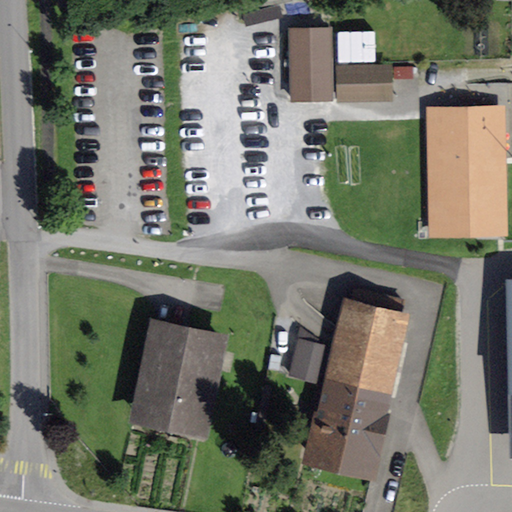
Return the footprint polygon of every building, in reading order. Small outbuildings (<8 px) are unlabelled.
[(331,98),(329,28),(291,29),(292,99),(329,98),(331,98)] [(384,97),(384,67),(339,68),(339,98),(384,97)] [(497,230),(495,110),(432,111),(435,231),(497,230)] [(376,478),(414,310),(405,308),(407,298),(354,287),(352,296),(346,295),(320,410),(316,409),(304,462),(376,478)] [(211,436),(231,332),(153,316),(132,421),(211,436)] [(320,383),(329,345),(298,337),(289,375),(320,383)]
